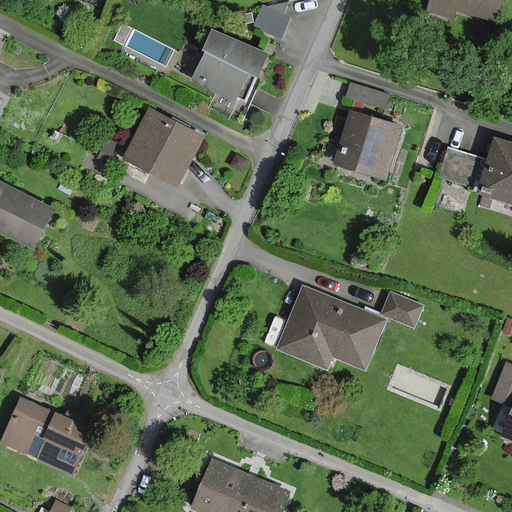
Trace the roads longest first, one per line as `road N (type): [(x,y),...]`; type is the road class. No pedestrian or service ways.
road 1 (residential): [(0,18),(271,158)]
road 2 (residential): [(171,396),(450,511)]
road 3 (residential): [(271,158),(171,396)]
road 4 (residential): [(0,313),(171,396)]
road 5 (residential): [(340,0),(271,158)]
road 6 (residential): [(171,396),(116,511)]
